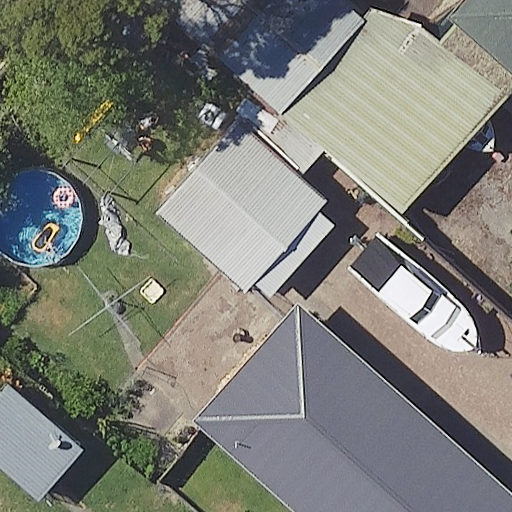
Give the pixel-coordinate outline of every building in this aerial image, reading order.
[(295,110),(381,12),(367,0),(224,0),(200,27),(295,110)] [(390,0),(381,12),(295,110),(414,213),(511,100),(393,0),(390,0)] [(511,0),(468,0),(458,11),(511,57),(511,0)] [(338,197),(248,120),(168,211),(259,289),(338,197)] [(511,511),(511,480),(308,300),(204,417),(311,511),(511,511)] [(92,444),(17,380),(0,399),(0,456),(47,497),(92,444)]
